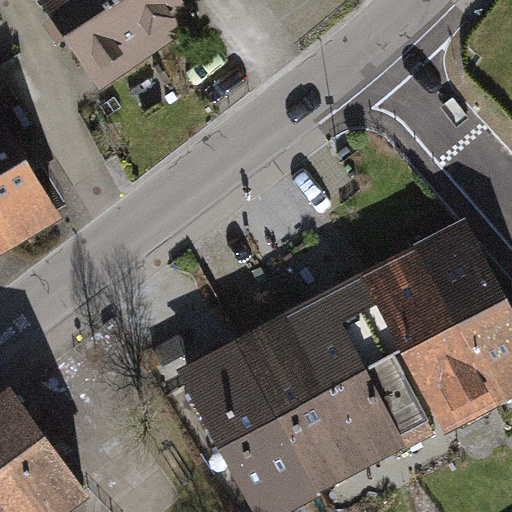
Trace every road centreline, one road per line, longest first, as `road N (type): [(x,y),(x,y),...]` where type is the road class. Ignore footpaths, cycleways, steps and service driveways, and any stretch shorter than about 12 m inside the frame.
road 1 (residential): [(368,46),(0,329)]
road 2 (residential): [(368,46),(511,217)]
